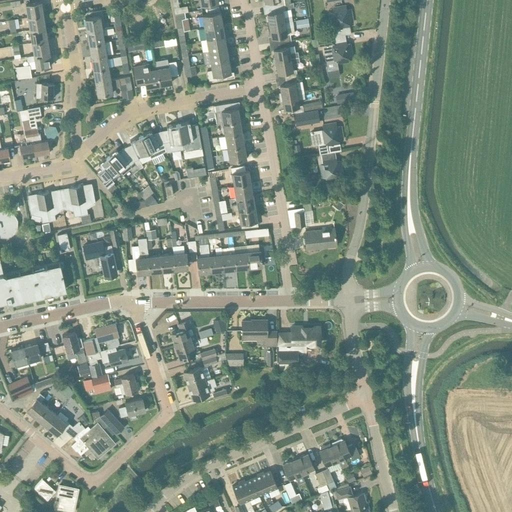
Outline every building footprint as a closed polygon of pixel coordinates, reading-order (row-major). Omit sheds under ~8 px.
[(185,13),(182,0),(171,0),(174,14),(174,15),(185,13)] [(262,2),(263,8),(284,4),(283,0),(264,0),(265,1),(262,2)] [(25,4),(28,17),(43,14),(41,1),(25,4)] [(267,13),(269,25),(292,21),(291,16),(283,17),(282,11),(285,10),(284,4),(263,8),(264,14),(267,13)] [(336,25),(337,35),(344,34),(344,35),(350,34),(348,23),(352,22),(350,9),(346,10),(345,6),(333,8),(333,12),(329,13),(331,26),(336,25)] [(204,28),(222,24),(220,12),(202,15),(204,28)] [(115,27),(121,26),(119,13),(113,14),(115,27)] [(182,19),(186,19),(185,13),(174,15),(178,32),(184,31),(182,19)] [(30,30),(45,27),(43,14),(28,17),(30,30)] [(87,32),(102,29),(100,16),(84,19),(87,32)] [(308,18),(295,20),(297,28),(309,26),(308,18)] [(10,33),(16,32),(14,19),(8,20),(10,33)] [(268,37),(269,44),(290,40),(289,34),(294,33),(292,21),(269,25),(271,36),(268,37)] [(222,24),(204,28),(206,39),(224,36),(222,24)] [(121,26),(115,27),(118,40),(123,39),(121,26)] [(32,42),(47,40),(45,27),(30,30),(32,42)] [(87,32),(89,44),(104,42),(103,35),(114,33),(113,27),(102,29),(87,32)] [(318,46),(323,46),(327,71),(337,69),(336,64),(349,61),(348,57),(352,57),(350,44),(346,45),(344,35),(344,34),(337,35),(317,38),(318,46)] [(224,36),(206,39),(208,51),(227,48),(224,36)] [(123,39),(118,40),(120,52),(126,51),(123,39)] [(34,55),(49,52),(47,40),(32,42),(34,55)] [(273,50),(275,61),(298,57),(297,51),(290,53),(288,46),(291,46),(290,40),(269,44),(270,50),(273,50)] [(104,42),(89,44),(91,57),(106,54),(104,42)] [(152,48),(151,42),(139,44),(140,50),(152,48)] [(210,63),(229,60),(227,48),(208,51),(203,52),(205,64),(210,63)] [(51,65),(49,52),(34,55),(26,56),(27,62),(35,60),(36,68),(51,65)] [(106,54),(91,57),(93,70),(108,67),(106,54)] [(274,73),(275,79),(297,76),(296,69),(293,70),(291,63),(299,62),(298,57),(275,61),(277,72),(274,73)] [(207,71),(209,82),(226,79),(225,73),(231,72),(229,60),(210,63),(212,70),(207,71)] [(15,62),(18,79),(31,77),(30,69),(22,70),(21,61),(15,62)] [(156,68),(159,85),(172,83),(170,76),(178,75),(176,61),(168,62),(168,66),(156,68)] [(145,84),(146,87),(159,85),(156,68),(150,69),(148,63),(133,66),(136,86),(145,84)] [(184,68),(185,77),(192,76),(196,75),(195,66),(190,67),(184,68)] [(93,70),(95,82),(110,80),(110,79),(108,67),(93,70)] [(121,90),(122,100),(133,98),(130,76),(110,79),(110,80),(95,82),(97,95),(112,92),(112,87),(120,86),(120,85),(125,84),(126,89),(121,90)] [(279,86),(281,97),(297,94),(295,82),(298,82),(297,76),(275,79),(276,86),(279,86)] [(53,83),(41,83),(25,83),(25,90),(36,90),(35,97),(55,98),(55,91),(52,91),(53,83)] [(280,109),(281,116),(303,111),(322,107),(321,100),(302,104),(302,105),(299,106),(298,99),(304,98),(303,93),(297,94),(281,97),(283,109),(280,109)] [(337,104),(354,101),(352,93),(335,96),(337,104)] [(214,111),(217,124),(223,123),(239,120),(237,107),(231,108),(230,103),(215,105),(216,111),(214,111)] [(27,110),(28,117),(40,114),(39,108),(27,110)] [(319,110),(296,114),(298,124),(321,121),(319,110)] [(33,143),(36,154),(49,152),(47,140),(41,141),(39,132),(37,132),(35,119),(29,120),(33,143)] [(19,145),(22,157),(36,154),(33,143),(29,120),(22,121),(26,144),(19,145)] [(223,123),(225,136),(242,133),(239,120),(223,123)] [(182,148),(183,151),(200,148),(199,141),(196,125),(190,126),(189,121),(178,124),(182,148)] [(319,142),(318,143),(320,154),(322,154),(327,153),(334,152),(334,151),(340,150),(338,140),(342,139),(340,127),(336,127),(335,123),(323,126),(323,130),(317,131),(319,142)] [(160,131),(166,151),(182,148),(178,124),(166,126),(167,130),(160,131)] [(0,161),(10,159),(8,147),(0,148),(0,145),(0,131),(1,132),(0,125),(0,161)] [(202,139),(208,138),(206,126),(200,127),(202,139)] [(148,152),(151,158),(166,151),(160,131),(153,134),(151,131),(140,135),(148,152)] [(227,148),(244,145),(242,133),(225,136),(227,148)] [(134,161),(139,169),(143,167),(138,156),(148,152),(140,135),(130,140),(132,144),(125,147),(134,161)] [(208,138),(202,139),(204,152),(211,151),(208,138)] [(301,156),(299,144),(293,145),(294,157),(301,156)] [(244,145),(227,148),(229,161),(246,158),(244,145)] [(134,161),(125,147),(119,152),(116,149),(107,156),(119,170),(122,174),(131,167),(129,165),(134,161)] [(204,152),(207,169),(214,168),(211,151),(204,152)] [(325,177),(326,181),(339,179),(338,174),(342,174),(340,161),(336,162),(334,152),(327,153),(322,154),(323,164),(319,165),(322,177),(325,177)] [(102,182),(107,188),(114,182),(110,178),(119,170),(107,156),(98,164),(101,167),(96,171),(104,180),(102,182)] [(188,178),(194,176),(193,168),(193,167),(186,168),(188,178)] [(234,185),(250,182),(248,170),(231,173),(234,185)] [(211,189),(217,188),(214,171),(208,172),(211,189)] [(250,182),(234,185),(236,198),(252,195),(250,182)] [(75,186),(81,215),(87,214),(86,205),(95,203),(92,185),(88,185),(88,184),(75,186)] [(173,195),(171,184),(165,186),(166,196),(173,195)] [(155,200),(156,200),(151,194),(153,192),(148,185),(139,193),(144,199),(143,199),(149,206),(158,204),(155,200)] [(72,207),(74,216),(81,215),(75,186),(63,188),(63,190),(60,191),(63,209),(72,207)] [(217,188),(211,189),(213,202),(219,201),(217,188)] [(43,192),(49,221),(55,220),(54,211),(63,209),(60,191),(56,192),(56,189),(43,192)] [(40,213),(42,222),(49,221),(43,192),(31,194),(31,196),(27,197),(31,215),(40,213)] [(231,205),(232,211),(238,210),(255,207),(252,195),(236,198),(237,204),(231,205)] [(219,201),(213,202),(215,214),(221,213),(219,201)] [(287,210),(290,227),(305,225),(304,211),(311,210),(310,203),(302,204),(303,208),(287,210)] [(255,207),(238,210),(240,223),(257,220),(255,207)] [(0,301),(1,301),(0,298),(6,297),(7,300),(10,299),(11,302),(19,300),(19,298),(30,295),(30,297),(46,293),(46,292),(57,289),(57,291),(66,289),(59,262),(5,275),(3,273),(0,261),(0,237),(7,237),(13,234),(17,227),(17,220),(14,213),(8,210),(0,209),(0,301)] [(221,213),(215,214),(218,231),(224,230),(221,213)] [(166,217),(157,218),(158,226),(167,225),(166,217)] [(132,239),(131,226),(122,227),(123,240),(132,239)] [(120,245),(117,228),(109,230),(113,247),(120,245)] [(334,228),(304,231),(306,249),(336,246),(334,228)] [(57,235),(61,252),(70,249),(66,233),(57,235)] [(135,258),(137,273),(150,272),(148,256),(147,248),(146,241),(146,237),(137,238),(139,257),(135,258)] [(105,254),(104,254),(101,241),(84,245),(87,258),(100,255),(104,275),(117,272),(111,245),(104,246),(105,254)] [(196,257),(198,272),(211,271),(209,255),(208,243),(199,244),(200,256),(196,257)] [(222,254),(223,270),(236,268),(234,252),(233,246),(228,247),(229,253),(222,254)] [(247,251),(248,267),(261,265),(260,250),(247,251)] [(234,252),(236,268),(248,267),(247,251),(234,252)] [(173,253),(175,269),(188,268),(186,252),(173,253)] [(160,255),(162,270),(175,269),(173,253),(160,255)] [(209,255),(211,271),(223,270),(222,254),(209,255)] [(148,256),(150,272),(162,270),(160,255),(148,256)] [(211,328),(212,333),(227,330),(224,317),(213,320),(215,327),(211,328)] [(263,338),(263,345),(275,345),(275,331),(266,331),(266,319),(252,319),(252,320),(242,320),(242,338),(263,338)] [(171,333),(175,346),(198,339),(196,333),(189,336),(187,329),(191,327),(189,320),(178,324),(180,330),(171,333)] [(83,341),(86,355),(100,351),(98,342),(105,340),(108,348),(115,346),(117,346),(119,343),(117,336),(119,336),(115,323),(94,328),(97,337),(83,341)] [(279,369),(296,369),(296,363),(297,363),(297,350),(295,350),(295,344),(319,344),(319,327),(291,327),(292,335),(286,335),(286,333),(279,333),(279,349),(279,350),(277,350),(278,363),(279,363),(279,369)] [(79,363),(86,361),(85,355),(84,352),(80,337),(77,338),(75,332),(62,335),(66,351),(74,349),(76,354),(77,354),(79,363)] [(175,346),(179,359),(195,354),(193,347),(199,345),(198,339),(175,346)] [(23,346),(27,362),(41,358),(37,342),(23,346)] [(27,362),(23,346),(10,349),(15,365),(27,362)] [(100,351),(86,355),(85,355),(86,361),(88,360),(89,365),(88,365),(91,376),(101,374),(99,362),(97,362),(96,358),(101,357),(102,362),(110,360),(111,366),(127,362),(124,348),(116,351),(115,346),(108,348),(100,351)] [(200,353),(202,360),(219,354),(217,348),(215,349),(214,348),(200,353)] [(202,360),(204,366),(217,362),(217,361),(226,359),(224,352),(219,354),(202,360)] [(244,365),(244,352),(227,352),(228,365),(244,365)] [(45,363),(48,375),(53,374),(51,362),(50,362),(48,356),(43,357),(44,364),(45,363)] [(183,372),(187,385),(205,380),(201,366),(183,372)] [(108,382),(106,373),(90,377),(93,386),(108,382)] [(119,386),(121,394),(125,393),(125,394),(138,390),(137,389),(140,389),(138,382),(136,383),(133,374),(121,377),(121,378),(114,379),(116,387),(119,386)] [(187,385),(192,399),(209,394),(208,391),(214,390),(213,386),(216,385),(213,377),(205,380),(187,385)] [(8,385),(14,398),(33,390),(30,384),(25,386),(22,379),(8,385)] [(49,390),(54,395),(64,383),(59,381),(54,387),(52,385),(49,390)] [(54,395),(63,402),(67,397),(68,398),(73,393),(67,383),(64,383),(54,395)] [(214,399),(228,395),(225,388),(212,392),(214,399)] [(26,409),(36,417),(45,405),(41,401),(44,396),(40,393),(36,397),(26,409)] [(118,408),(121,416),(128,414),(128,415),(145,411),(142,398),(125,402),(126,406),(118,408)] [(45,405),(36,417),(46,426),(55,413),(45,405)] [(57,434),(62,439),(67,433),(73,438),(83,430),(82,430),(84,428),(78,421),(73,426),(67,421),(66,422),(55,413),(46,426),(56,434),(57,434)] [(116,433),(123,427),(110,413),(103,419),(116,433)] [(85,443),(98,458),(115,443),(103,428),(107,424),(99,416),(95,419),(94,420),(97,423),(85,433),(83,430),(73,438),(76,441),(71,445),(76,451),(85,443)] [(338,460),(342,469),(348,466),(344,457),(350,455),(352,460),(360,457),(354,443),(347,446),(344,440),(343,440),(341,438),(331,442),(332,445),(338,460)] [(319,450),(326,466),(338,460),(332,445),(331,445),(329,443),(320,447),(320,450),(319,450)] [(301,474),(302,474),(314,469),(307,453),(295,458),(301,474)] [(296,476),(299,484),(305,481),(302,474),(301,474),(295,458),(282,464),(289,479),(296,476)] [(370,465),(361,467),(363,475),(372,473),(370,465)] [(327,484),(329,489),(336,486),(328,468),(321,470),(327,484)] [(259,474),(267,491),(276,487),(269,470),(259,474)] [(315,473),(320,486),(327,484),(321,470),(315,473)] [(250,478),(258,495),(267,491),(259,474),(250,478)] [(258,495),(250,478),(241,482),(249,499),(258,495)] [(47,500),(56,491),(42,479),(34,488),(47,500)] [(239,503),(249,499),(241,482),(232,486),(239,503)] [(290,482),(283,485),(291,503),(298,500),(290,482)] [(335,490),(337,499),(352,495),(350,485),(348,486),(347,483),(335,487),(336,490),(335,490)] [(58,508),(73,511),(76,494),(71,493),(72,488),(59,485),(57,495),(60,496),(58,508)] [(319,494),(323,509),(332,507),(329,496),(333,495),(331,490),(319,494)] [(352,511),(368,511),(362,493),(348,497),(352,511)] [(273,503),(277,509),(282,506),(278,500),(273,503)] [(268,506),(272,511),(273,511),(277,509),(273,503),(268,506)]
